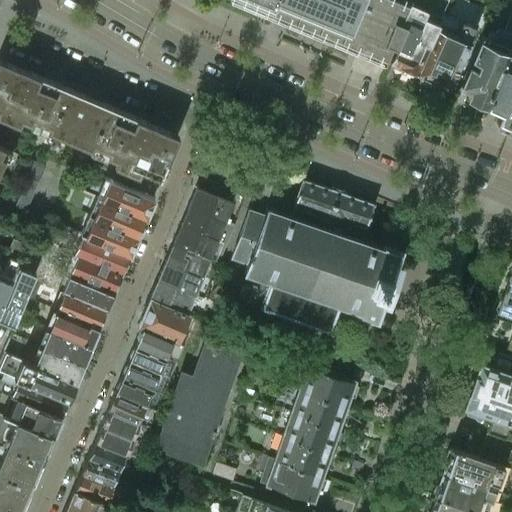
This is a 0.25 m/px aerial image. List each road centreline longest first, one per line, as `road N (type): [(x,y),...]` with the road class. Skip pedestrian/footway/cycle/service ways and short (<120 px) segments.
road 1 (residential): [(224,69),(40,511)]
road 2 (residential): [(387,511),(499,184)]
road 3 (tertiary): [(224,69),(499,184)]
road 4 (tertiary): [(98,0),(224,69)]
